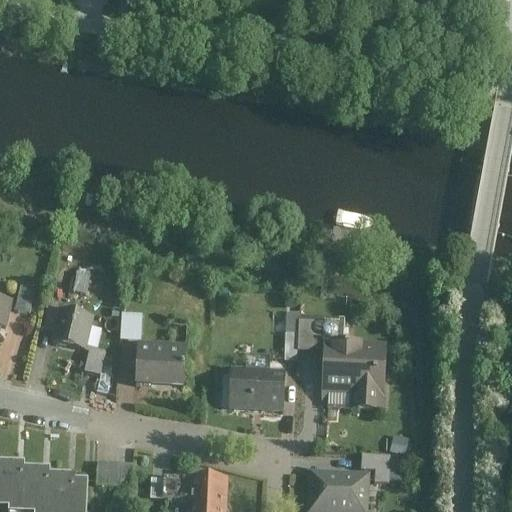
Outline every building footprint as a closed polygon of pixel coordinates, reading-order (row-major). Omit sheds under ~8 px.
[(94,277),(80,274),(74,296),(88,300),(94,277)] [(39,293),(21,289),(15,312),(34,317),(39,293)] [(0,337),(2,331),(7,332),(13,306),(0,302),(0,337)] [(53,344),(86,350),(92,319),(59,313),(53,344)] [(121,343),(142,343),(143,316),(121,315),(121,343)] [(330,345),(344,345),(345,324),(298,323),(298,353),(324,353),(330,353),(330,345)] [(330,353),(324,353),(323,399),(350,399),(349,413),(383,413),(383,401),(386,401),(387,346),(344,345),(330,345),(330,353)] [(186,347),(139,347),(139,392),(185,392),(186,347)] [(106,355),(90,352),(85,377),(101,381),(106,355)] [(286,372),(230,372),(230,414),(286,415),(286,372)] [(412,443),(397,440),(394,457),(409,460),(412,443)] [(361,458),(361,474),(373,475),(372,488),(390,489),(391,459),(361,458)] [(0,511),(9,511),(10,468),(0,467),(0,511)] [(135,468),(100,467),(98,488),(134,490),(135,468)] [(9,511),(35,511),(36,474),(25,474),(25,468),(10,468),(9,511)] [(371,511),(372,488),(373,475),(361,474),(309,473),(308,511),(371,511)] [(35,511),(60,511),(61,480),(51,480),(51,474),(36,474),(35,511)] [(60,511),(86,511),(87,487),(76,487),(76,480),(61,480),(60,511)] [(227,511),(228,483),(166,482),(165,502),(186,502),(186,511),(227,511)]
